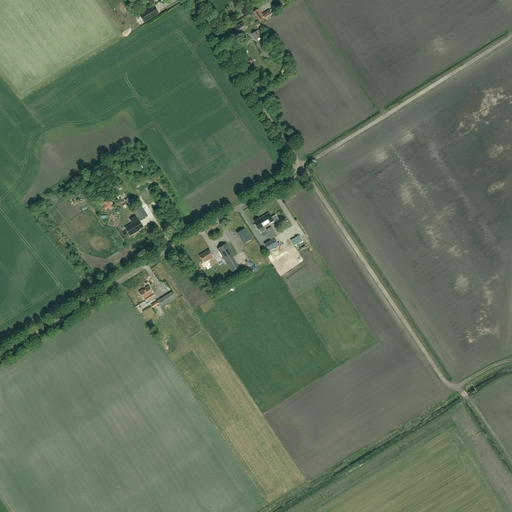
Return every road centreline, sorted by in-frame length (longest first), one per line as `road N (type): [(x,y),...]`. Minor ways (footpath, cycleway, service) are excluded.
road 1 (track): [(511,359),(463,384),(443,380),(298,165),(511,36)]
road 2 (unclassified): [(0,350),(298,165),(189,0)]
